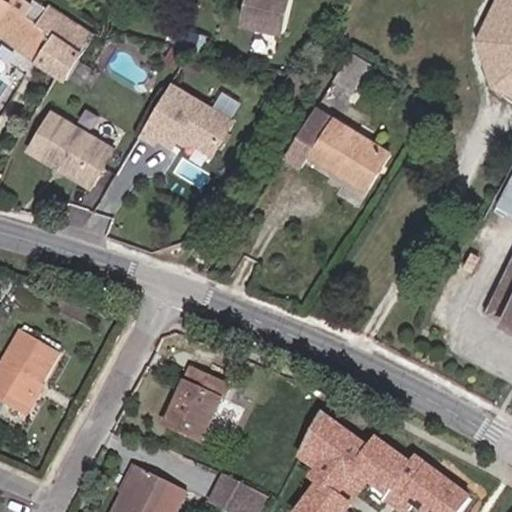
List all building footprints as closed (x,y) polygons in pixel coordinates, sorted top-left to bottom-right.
[(0,0),(0,36),(60,79),(70,84),(98,43),(43,2),(30,18),(2,0),(0,0)] [(291,34),(297,0),(253,0),(249,26),(291,34)] [(511,0),(509,0),(502,6),(494,15),(488,27),(485,32),(482,44),(481,60),(484,75),(487,83),(496,98),(493,99),(500,107),(506,113),(511,116),(511,0)] [(373,67),(356,50),(355,51),(336,83),(352,94),(373,67)] [(239,125),(178,87),(148,134),(143,141),(157,150),(161,144),(176,154),(185,138),(217,159),(239,125)] [(392,160),(317,114),(287,163),(304,174),(312,160),(370,196),(392,160)] [(115,157),(54,118),(29,156),(91,195),(115,157)] [(511,180),(501,204),(511,209),(511,180)] [(469,265),(476,269),(481,260),(474,256),(469,265)] [(476,269),(469,265),(465,271),(473,275),(476,269)] [(511,312),(511,313),(505,328),(511,330),(511,274),(496,306),(511,312)] [(511,313),(511,312),(496,306),(489,319),(505,328),(511,313)] [(429,340),(433,333),(427,330),(423,336),(429,340)] [(59,354),(22,332),(4,365),(0,362),(0,399),(24,413),(59,354)] [(242,389),(208,373),(180,428),(215,446),(242,389)] [(382,457),(334,422),(312,463),(332,476),(325,486),(333,491),(317,511),(362,511),(361,511),(363,508),(379,486),(401,502),(405,495),(416,503),(409,511),(427,511),(428,511),(476,511),(481,506),(427,465),(421,471),(389,448),(382,457)] [(192,511),(200,499),(150,474),(131,511),(192,511)] [(228,511),(262,511),(270,496),(239,481),(225,510),(228,511)]
